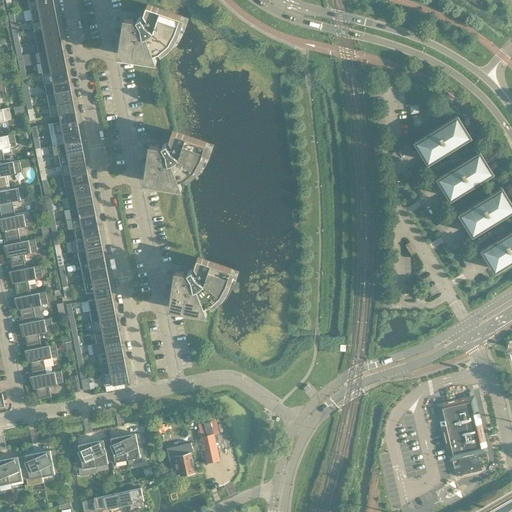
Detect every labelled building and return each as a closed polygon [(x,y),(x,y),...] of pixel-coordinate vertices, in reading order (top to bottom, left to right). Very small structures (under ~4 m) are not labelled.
[(28,0),(30,10),(53,5),(53,6),(54,5),(55,5),(53,0),(28,0)] [(179,34),(180,30),(177,29),(181,16),(147,4),(144,13),(146,15),(143,17),(142,16),(137,18),(138,19),(135,21),(134,19),(125,18),(120,51),(134,53),(133,57),(149,60),(147,55),(160,50),(170,42),(173,44),(175,41),(179,34)] [(53,5),(30,10),(32,20),(55,16),(56,16),(56,15),(57,15),(55,5),(54,5),(53,6),(53,5)] [(55,16),(32,20),(34,31),(57,26),(57,27),(58,27),(58,26),(59,26),(57,15),(56,15),(56,16),(55,16)] [(57,26),(34,31),(36,41),(59,37),(59,38),(60,37),(61,36),(59,26),(58,26),(58,27),(57,27),(57,26)] [(59,37),(36,41),(38,52),(61,48),(62,48),(62,47),(63,47),(61,36),(60,37),(59,38),(59,37)] [(61,48),(38,52),(41,63),(63,58),(63,59),(64,59),(64,58),(65,58),(63,47),(62,47),(62,48),(61,48)] [(63,58),(41,63),(43,73),(65,69),(66,70),(66,69),(67,69),(65,58),(64,58),(64,59),(63,59),(63,58)] [(65,69),(43,73),(45,84),(67,79),(68,80),(69,80),(68,79),(69,79),(67,69),(66,69),(66,70),(65,69)] [(67,79),(45,84),(47,95),(70,90),(70,91),(71,90),(70,90),(72,90),(69,79),(68,79),(69,80),(68,80),(67,79)] [(70,90),(47,95),(49,105),(72,101),(73,101),(74,100),(72,90),(70,90),(71,90),(70,91),(70,90)] [(76,112),(74,100),(73,101),(72,101),(49,105),(51,117),(60,115),(76,112)] [(0,109),(0,121),(11,119),(9,107),(0,109)] [(79,129),(76,112),(60,115),(61,121),(48,124),(49,124),(51,135),(79,129)] [(417,143),(429,162),(469,137),(458,118),(417,143)] [(79,129),(51,135),(53,145),(57,145),(81,140),(79,129)] [(204,161),(205,157),(202,156),(206,143),(172,131),(169,139),(171,141),(168,143),(167,142),(163,145),(163,146),(160,148),(159,146),(150,144),(145,178),(159,180),(158,184),(174,186),(173,182),(185,177),(195,168),(198,171),(200,167),(204,161)] [(0,136),(0,163),(5,163),(2,148),(17,145),(14,134),(0,136)] [(81,140),(57,145),(59,155),(84,150),(81,140)] [(84,150),(59,155),(61,166),(86,161),(84,150)] [(492,173),(480,154),(439,179),(451,198),(492,173)] [(19,160),(5,163),(0,163),(0,191),(10,189),(7,175),(22,172),(19,160)] [(86,161),(61,166),(63,176),(88,171),(86,161)] [(88,171),(63,176),(65,187),(90,182),(88,171)] [(90,182),(65,187),(67,198),(92,193),(90,182)] [(10,189),(0,191),(0,206),(2,218),(15,215),(12,201),(27,198),(25,186),(10,189)] [(461,215),(473,234),(511,209),(511,205),(502,190),(461,215)] [(92,193),(67,198),(69,208),(94,203),(92,193)] [(94,203),(69,208),(72,219),(96,214),(94,203)] [(30,213),(15,215),(2,218),(0,218),(0,222),(3,230),(5,230),(7,244),(20,242),(18,227),(32,224),(30,213)] [(96,214),(72,219),(74,230),(98,225),(96,214)] [(98,225),(74,230),(76,240),(100,235),(98,225)] [(511,259),(511,233),(484,251),(496,270),(511,259)] [(100,235),(76,240),(78,251),(103,246),(100,235)] [(20,242),(7,244),(4,245),(8,256),(10,256),(13,271),(26,268),(23,253),(37,251),(35,239),(20,242)] [(103,246),(78,251),(80,262),(105,257),(103,246)] [(105,257),(80,262),(82,272),(107,267),(105,257)] [(229,288),(230,284),(227,282),(231,269),(197,258),(195,266),(196,268),(193,270),(192,269),(188,272),(188,273),(185,274),(184,272),(175,271),(170,304),(184,306),(184,310),(199,313),(198,308),(210,303),(220,295),(223,297),(225,294),(229,288)] [(26,268),(13,271),(9,271),(13,283),(15,282),(18,297),(31,294),(28,280),(43,277),(40,265),(26,268)] [(107,267),(82,272),(84,283),(109,278),(107,267)] [(112,295),(109,278),(84,283),(86,294),(95,292),(96,298),(112,295)] [(31,294),(18,297),(15,298),(18,309),(20,309),(23,323),(36,321),(33,306),(48,303),(45,291),(31,294)] [(115,307),(112,295),(96,298),(88,300),(90,311),(113,307),(112,306),(113,306),(113,307),(115,307)] [(113,307),(90,311),(92,322),(115,317),(116,317),(117,317),(115,307),(113,307),(113,306),(112,306),(113,307)] [(115,317),(92,322),(94,333),(117,328),(117,327),(118,327),(118,328),(119,328),(117,317),(116,317),(115,317)] [(51,318),(36,321),(23,323),(20,324),(23,335),(25,335),(28,349),(41,347),(38,332),(53,329),(51,318)] [(117,328),(94,333),(96,343),(119,339),(119,338),(120,338),(120,339),(121,338),(119,328),(118,328),(118,327),(117,327),(117,328)] [(119,339),(96,343),(98,354),(121,349),(122,348),(122,349),(123,349),(121,338),(120,339),(120,338),(119,338),(119,339)] [(56,344),(41,347),(28,349),(28,350),(25,350),(29,362),(31,361),(33,376),(47,373),(44,359),(58,356),(56,344)] [(121,349),(98,354),(100,364),(123,360),(123,359),(124,359),(124,360),(125,359),(123,349),(122,349),(122,348),(121,349)] [(123,360),(100,364),(102,375),(125,370),(126,370),(127,370),(125,359),(124,360),(124,359),(123,359),(123,360)] [(47,373),(33,376),(30,376),(34,388),(36,387),(38,399),(51,397),(49,385),(63,382),(61,370),(47,373)] [(125,370),(102,375),(105,386),(129,381),(127,370),(126,370),(125,370)] [(77,375),(70,377),(74,392),(80,391),(77,375)] [(88,378),(81,379),(83,390),(90,389),(88,378)] [(476,414),(474,405),(476,404),(475,399),(472,399),(468,400),(468,397),(457,400),(453,400),(443,403),(444,405),(440,406),(440,407),(437,407),(439,413),(441,413),(443,421),(441,421),(442,426),(444,425),(456,476),(482,470),(477,451),(484,449),(483,447),(485,446),(484,442),(482,442),(478,424),(480,423),(477,414),(476,414)] [(207,462),(219,460),(213,434),(218,433),(216,421),(199,424),(201,436),(207,462)] [(140,433),(134,435),(130,436),(130,435),(123,436),(128,459),(144,456),(140,433)] [(117,438),(113,439),(107,439),(112,462),(128,459),(123,436),(117,437),(117,438)] [(107,439),(102,441),(98,442),(98,441),(91,442),(96,466),(112,462),(107,439)] [(79,469),(96,466),(91,442),(85,443),(85,445),(75,446),(79,469)] [(188,473),(195,472),(191,452),(190,452),(189,448),(176,451),(177,455),(176,455),(181,475),(182,475),(184,476),(188,475),(188,473)] [(54,450),(48,452),(44,453),(44,451),(38,453),(42,476),(59,473),(54,450)] [(32,455),(28,456),(22,456),(26,479),(42,476),(38,453),(31,454),(32,455)] [(22,456),(16,458),(12,459),(12,458),(6,459),(10,482),(26,479),(22,456)] [(11,489),(10,482),(6,459),(0,460),(0,489),(0,491),(11,489)] [(141,487),(118,492),(120,505),(127,504),(127,503),(131,503),(130,511),(131,511),(144,507),(140,501),(144,500),(141,487)] [(94,499),(82,501),(84,511),(91,511),(95,511),(103,509),(103,511),(112,511),(110,508),(114,506),(114,507),(120,505),(118,492),(94,497),(94,499)]
